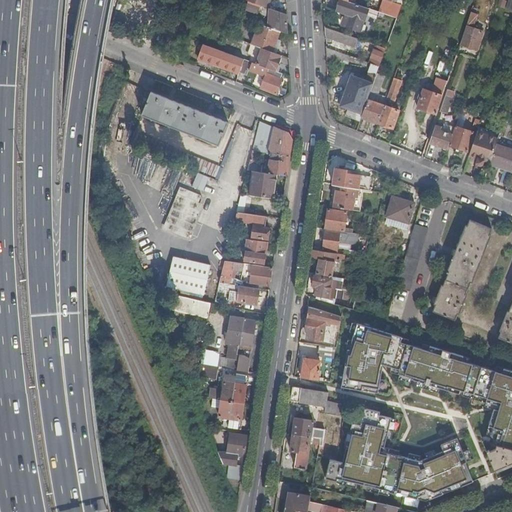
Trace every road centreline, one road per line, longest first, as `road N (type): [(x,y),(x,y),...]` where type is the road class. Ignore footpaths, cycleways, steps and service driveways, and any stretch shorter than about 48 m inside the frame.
road 1 (motorway): [(75,511),(56,423),(42,262),(47,0)]
road 2 (motorway): [(86,511),(68,260),(72,161),(96,0)]
road 3 (primary): [(308,125),(261,467)]
road 4 (residential): [(308,125),(22,12)]
road 5 (residential): [(511,209),(308,125)]
road 6 (motorway): [(0,296),(23,511)]
road 7 (primary): [(304,0),(308,125)]
